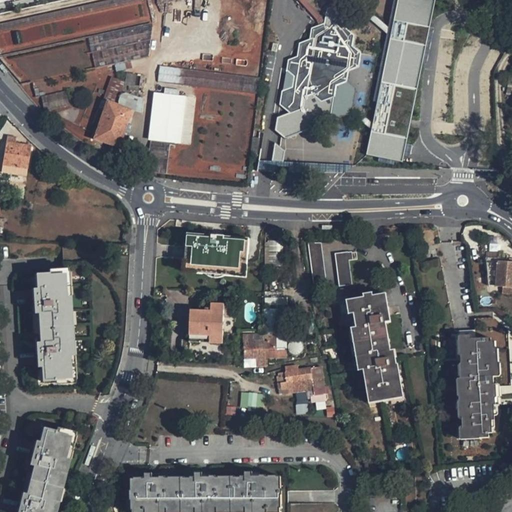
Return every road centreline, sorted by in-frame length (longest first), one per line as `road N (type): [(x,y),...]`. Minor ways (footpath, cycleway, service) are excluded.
road 1 (unclassified): [(160,198),(320,211),(466,203),(511,226)]
road 2 (residential): [(148,209),(134,359),(84,511)]
road 3 (unknown): [(119,411),(53,407),(30,397),(15,371),(8,265)]
road 4 (unclassified): [(0,87),(59,146),(137,191)]
